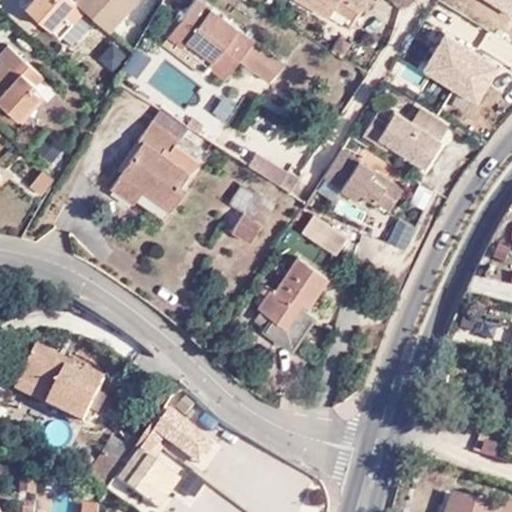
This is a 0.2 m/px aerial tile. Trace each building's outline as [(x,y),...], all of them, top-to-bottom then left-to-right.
[(64,0),(22,0),(21,3),(32,14),(38,8),(48,18),(64,0)] [(80,4),(75,0),(64,0),(48,18),(38,8),(32,14),(53,34),(80,4)] [(75,0),(80,4),(102,25),(125,0),(75,0)] [(209,57),(204,62),(223,76),(239,54),(266,76),(282,59),(204,0),(195,0),(173,28),(209,57)] [(329,10),(347,21),(359,0),(291,0),(323,20),(329,10)] [(383,0),(394,10),(412,0),(383,0)] [(477,96),(501,56),(445,22),(421,62),(477,96)] [(198,70),(204,62),(209,57),(173,28),(162,42),(198,70)] [(114,69),(128,52),(112,38),(97,55),(114,69)] [(0,105),(17,121),(39,96),(28,87),(39,75),(3,42),(0,45),(0,105)] [(151,54),(135,43),(122,64),(136,74),(151,54)] [(408,117),(436,135),(443,124),(416,105),(408,117)] [(438,136),(436,135),(408,117),(391,107),(385,117),(374,109),(351,147),(374,162),(387,144),(419,165),(438,136)] [(198,129),(205,122),(194,112),(187,120),(198,129)] [(181,179),(203,154),(152,116),(138,136),(142,138),(118,170),(120,172),(111,183),(133,199),(142,186),(169,208),(185,184),(181,179)] [(191,133),(207,143),(209,141),(195,129),(191,133)] [(51,158),(64,146),(49,130),(36,142),(51,158)] [(203,147),(207,143),(191,133),(189,136),(203,147)] [(398,186),(339,144),(321,172),(353,193),(357,186),(384,206),(398,186)] [(248,161),(289,188),(299,173),(289,166),(287,167),(256,147),(248,161)] [(33,190),(46,176),(35,165),(22,180),(33,190)] [(232,260),(274,201),(255,186),(253,188),(243,179),(228,197),(244,209),(231,225),(227,222),(213,242),(217,245),(217,249),(222,253),(225,253),(232,260)] [(419,207),(428,188),(415,181),(406,199),(419,207)] [(387,236),(407,243),(416,219),(396,212),(387,236)] [(333,253),(345,236),(312,214),(301,231),(333,253)] [(308,304),(327,277),(297,255),(272,292),(267,289),(255,304),(265,314),(256,327),(289,351),(310,319),(297,310),(304,300),(308,304)] [(0,374),(32,388),(28,396),(65,412),(85,369),(63,360),(66,354),(41,344),(37,350),(14,339),(0,369),(0,374)] [(0,384),(28,396),(32,388),(0,374),(0,384)] [(198,428),(167,401),(157,415),(151,411),(139,427),(149,434),(154,437),(161,428),(185,447),(198,428)] [(75,450),(97,464),(116,436),(95,420),(75,450)] [(145,439),(149,434),(139,427),(127,444),(144,456),(152,444),(145,439)] [(208,436),(198,428),(185,447),(195,454),(208,436)] [(485,435),(479,450),(504,459),(510,445),(485,435)] [(124,481),(144,456),(127,444),(108,472),(110,473),(124,481)] [(138,497),(160,468),(144,456),(124,481),(127,483),(138,497)] [(146,505),(147,506),(169,474),(160,468),(138,497),(146,505)] [(32,485),(15,484),(14,500),(32,500),(32,485)] [(511,511),(511,504),(506,503),(503,510),(455,497),(452,511),(511,511)] [(78,501),(77,511),(99,511),(100,503),(78,501)]
